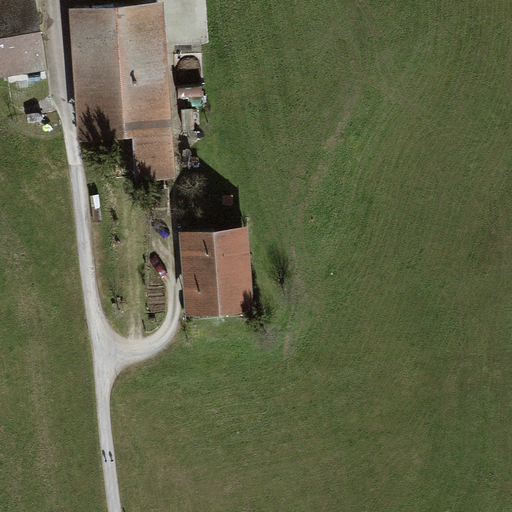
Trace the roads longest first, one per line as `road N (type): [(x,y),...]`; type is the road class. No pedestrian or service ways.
road 1 (track): [(116,511),(53,0)]
road 2 (track): [(97,361),(155,345),(170,325),(171,178)]
